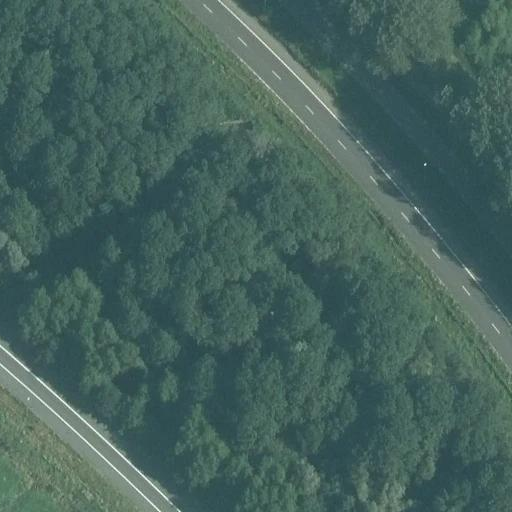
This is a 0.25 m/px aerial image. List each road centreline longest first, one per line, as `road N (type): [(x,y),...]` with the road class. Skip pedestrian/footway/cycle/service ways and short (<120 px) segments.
road 1 (motorway): [(511,352),(311,114),(197,0)]
road 2 (secondary): [(511,245),(295,0)]
road 3 (motorway): [(0,358),(166,511)]
